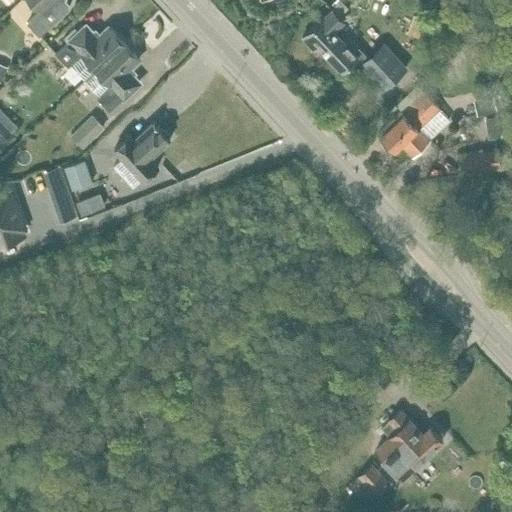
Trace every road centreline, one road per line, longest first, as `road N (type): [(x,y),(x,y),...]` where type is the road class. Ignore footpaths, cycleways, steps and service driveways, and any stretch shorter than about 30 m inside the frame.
road 1 (secondary): [(361,195),(178,0)]
road 2 (secondary): [(361,195),(396,254),(496,342)]
road 3 (secondary): [(496,342),(451,282),(361,195)]
